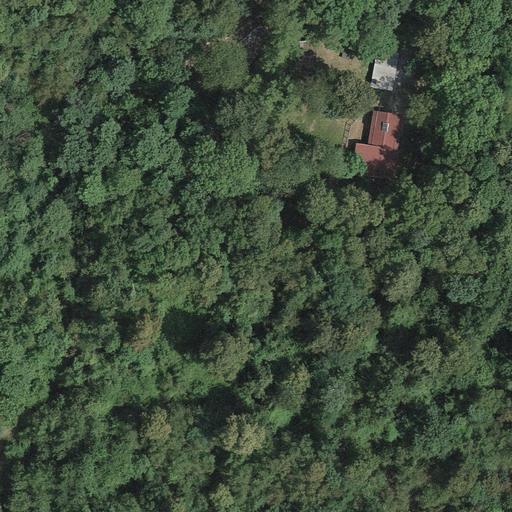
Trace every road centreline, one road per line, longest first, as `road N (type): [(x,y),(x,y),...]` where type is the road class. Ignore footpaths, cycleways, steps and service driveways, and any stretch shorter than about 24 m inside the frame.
road 1 (track): [(0,464),(2,439),(72,343),(76,262),(88,220),(149,114),(217,37),(275,0)]
road 2 (track): [(511,242),(483,147),(479,0)]
